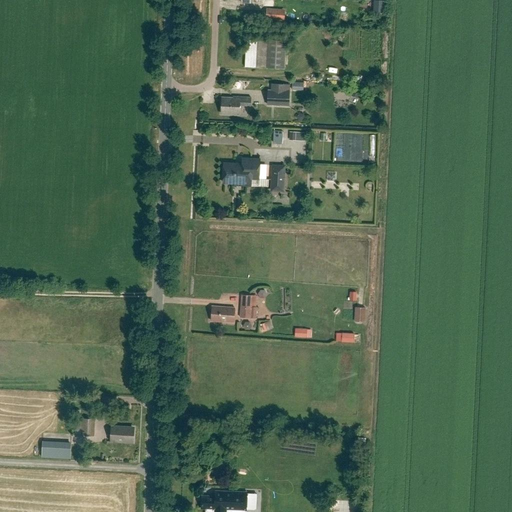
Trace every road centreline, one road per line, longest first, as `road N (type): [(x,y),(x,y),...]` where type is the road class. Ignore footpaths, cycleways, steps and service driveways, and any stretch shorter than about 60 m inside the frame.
road 1 (unclassified): [(150,511),(166,88)]
road 2 (track): [(157,295),(0,291)]
road 3 (residential): [(166,88),(205,90),(213,78),(217,0)]
